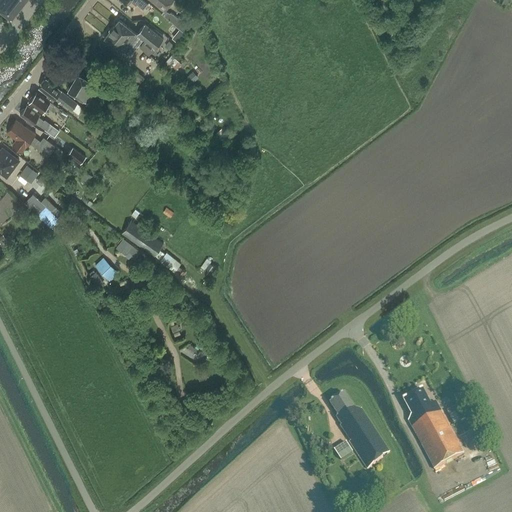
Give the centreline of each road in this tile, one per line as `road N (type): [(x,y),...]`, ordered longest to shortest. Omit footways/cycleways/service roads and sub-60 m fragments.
road 1 (unclassified): [(131,511),(378,305),(511,218)]
road 2 (unclassified): [(94,511),(0,323)]
road 3 (unclassified): [(0,119),(92,0)]
